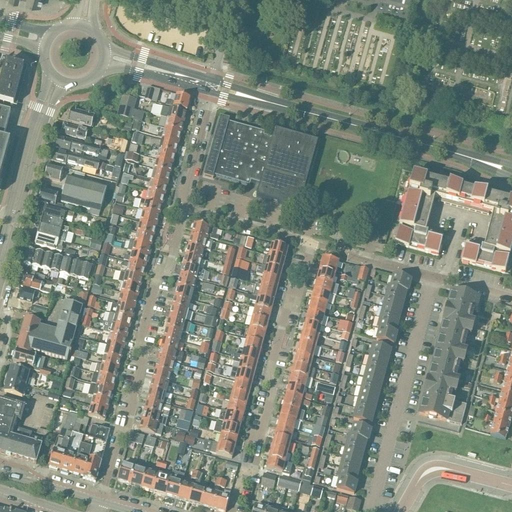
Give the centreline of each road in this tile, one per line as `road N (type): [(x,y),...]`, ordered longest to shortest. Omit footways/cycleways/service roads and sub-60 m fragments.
road 1 (residential): [(100,503),(127,427),(159,271),(186,209)]
road 2 (residential): [(232,511),(241,478),(254,469),(272,389),(268,375),(311,244)]
road 3 (residential): [(370,511),(432,278)]
road 4 (tertiary): [(0,283),(62,82)]
road 5 (tertiary): [(429,145),(249,96)]
road 6 (tertiary): [(50,73),(0,246)]
road 7 (residential): [(311,244),(186,209)]
road 8 (residential): [(432,278),(311,244)]
road 9 (residential): [(401,511),(432,470),(502,483)]
road 10 (residential): [(186,209),(183,188),(210,91)]
